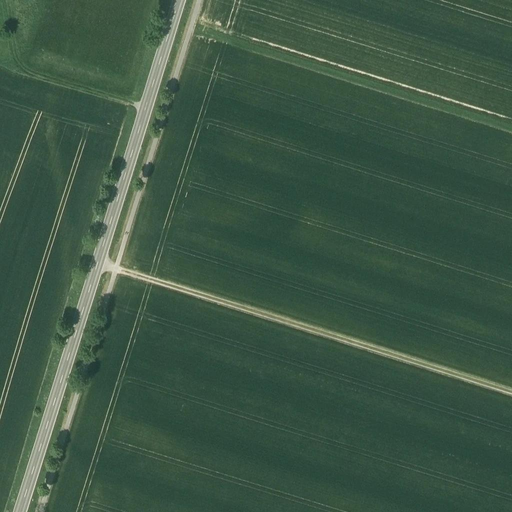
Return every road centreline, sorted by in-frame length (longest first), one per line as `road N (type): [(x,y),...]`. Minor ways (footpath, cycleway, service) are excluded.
road 1 (primary): [(19,511),(179,0)]
road 2 (track): [(511,394),(97,262)]
road 3 (track): [(4,0),(17,68),(145,106)]
